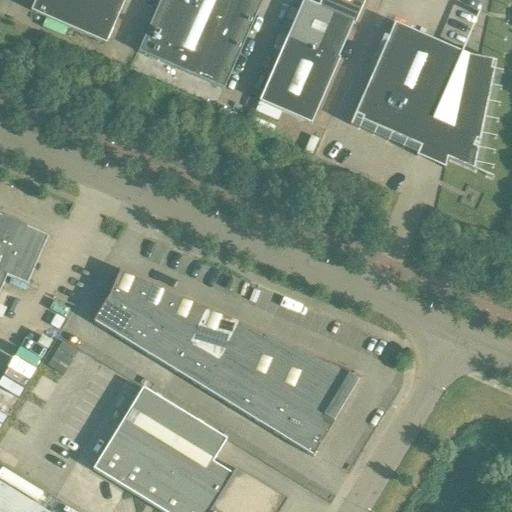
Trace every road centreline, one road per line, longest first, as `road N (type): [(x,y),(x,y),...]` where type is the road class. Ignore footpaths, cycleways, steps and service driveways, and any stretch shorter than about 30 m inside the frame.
road 1 (residential): [(0,134),(460,335)]
road 2 (unclassified): [(352,511),(460,335)]
